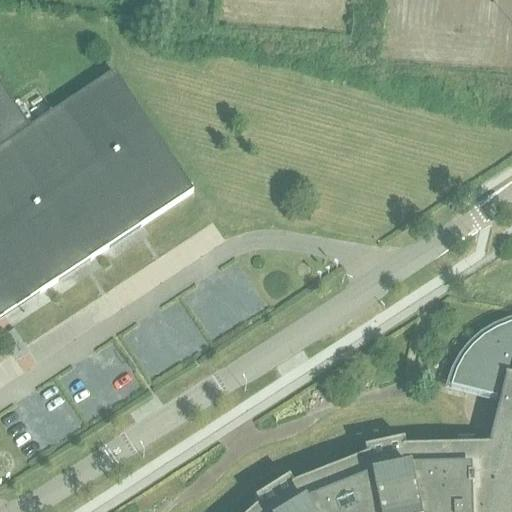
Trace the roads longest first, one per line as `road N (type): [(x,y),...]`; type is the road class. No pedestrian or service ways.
road 1 (tertiary): [(25,511),(511,193)]
road 2 (unknown): [(0,392),(253,240),(409,261)]
